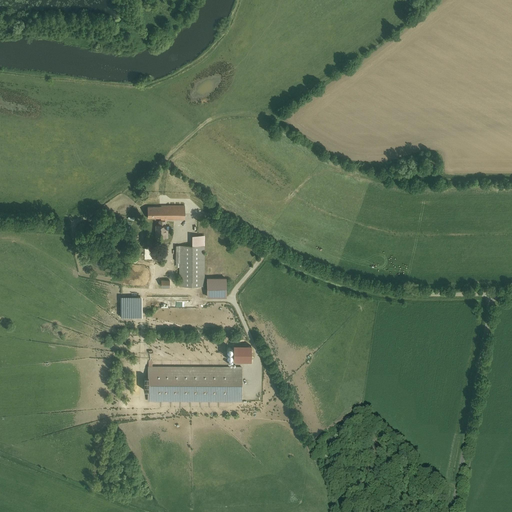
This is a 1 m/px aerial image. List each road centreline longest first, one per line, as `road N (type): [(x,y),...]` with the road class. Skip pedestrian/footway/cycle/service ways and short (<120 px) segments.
road 1 (unclassified): [(492,294),(394,292),(348,280),(286,257),(222,218)]
road 2 (unclassified): [(492,294),(453,511)]
